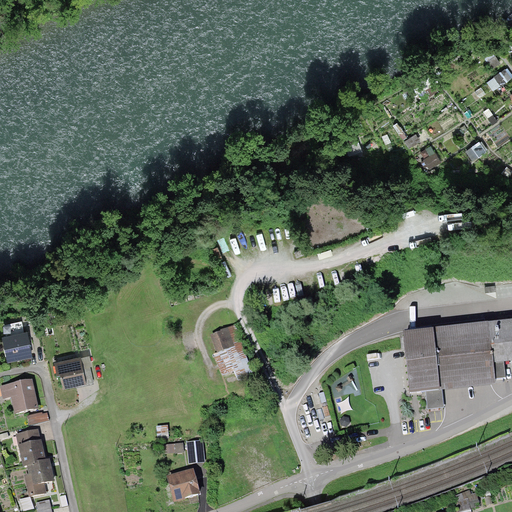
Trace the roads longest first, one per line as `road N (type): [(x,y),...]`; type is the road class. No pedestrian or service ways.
road 1 (residential): [(309,476),(380,459),(511,402)]
road 2 (residential): [(74,511),(41,363),(0,374)]
road 3 (track): [(253,273),(432,223)]
road 4 (track): [(253,273),(239,285),(236,305),(288,409)]
